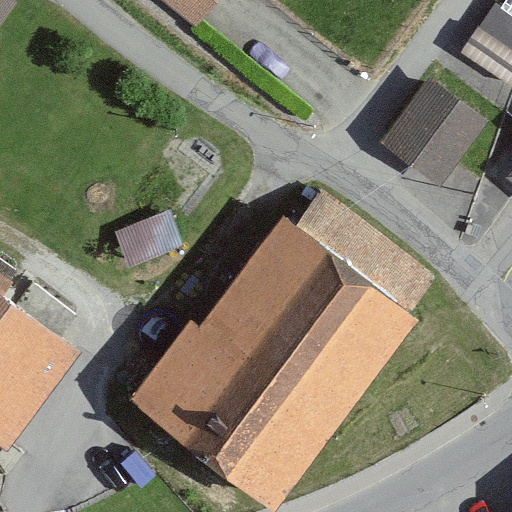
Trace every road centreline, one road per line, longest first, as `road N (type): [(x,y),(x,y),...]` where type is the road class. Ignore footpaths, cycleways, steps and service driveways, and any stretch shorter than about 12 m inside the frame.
road 1 (track): [(26,511),(77,400),(132,324),(295,150)]
road 2 (unclassified): [(325,169),(162,67),(86,0)]
road 3 (unclassified): [(511,314),(441,247),(325,169)]
road 4 (residential): [(325,169),(455,0)]
road 5 (tertiary): [(356,511),(511,427)]
